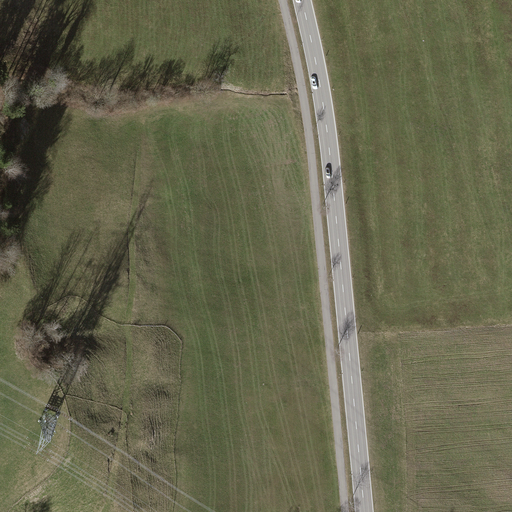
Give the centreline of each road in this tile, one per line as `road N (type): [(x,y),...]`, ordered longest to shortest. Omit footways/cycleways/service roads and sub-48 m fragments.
road 1 (primary): [(351,376),(302,0)]
road 2 (primary): [(351,376),(364,511)]
